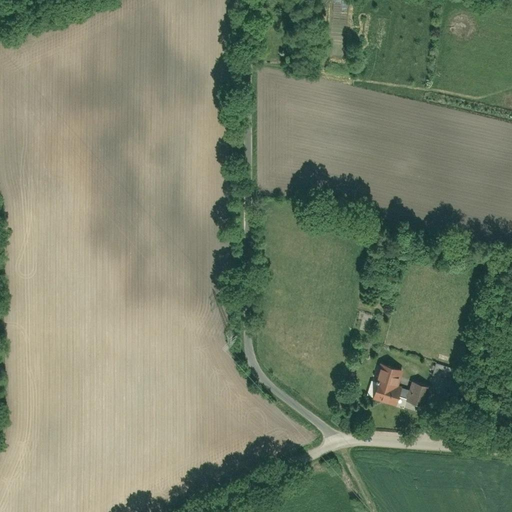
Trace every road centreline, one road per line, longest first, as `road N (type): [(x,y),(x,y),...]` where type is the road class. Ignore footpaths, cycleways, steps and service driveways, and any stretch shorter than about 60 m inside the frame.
road 1 (unclassified): [(335,440),(254,368),(246,329),(252,0)]
road 2 (unclassified): [(511,451),(335,440)]
road 3 (unclassified): [(335,440),(194,511)]
